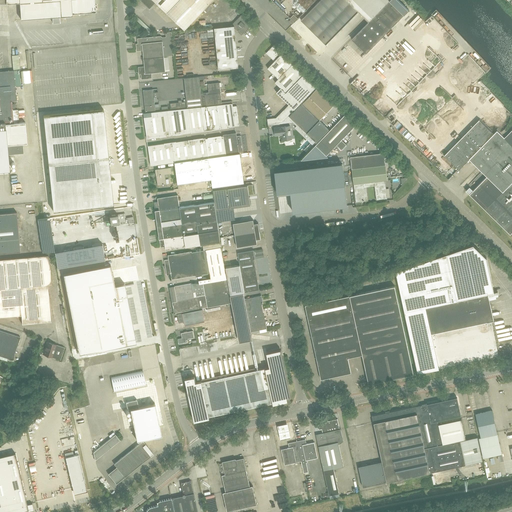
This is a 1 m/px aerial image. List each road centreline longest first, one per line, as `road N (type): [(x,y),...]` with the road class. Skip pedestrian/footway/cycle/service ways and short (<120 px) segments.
road 1 (unclassified): [(200,448),(179,414),(152,284),(119,0)]
road 2 (unclassified): [(430,178),(271,24)]
road 3 (unclassified): [(270,232),(251,60),(271,24)]
road 4 (tertiary): [(303,410),(511,366)]
road 5 (unclassified): [(303,410),(270,232)]
road 6 (unclassified): [(270,232),(404,204),(430,178)]
road 7 (track): [(511,478),(350,511)]
